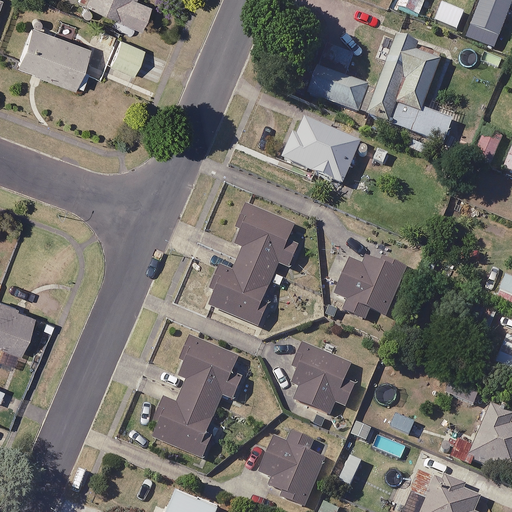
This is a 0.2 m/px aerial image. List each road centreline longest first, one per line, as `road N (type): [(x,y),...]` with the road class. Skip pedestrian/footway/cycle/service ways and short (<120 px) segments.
road 1 (residential): [(154,221),(21,511)]
road 2 (residential): [(242,0),(154,221)]
road 3 (residential): [(0,163),(154,221)]
